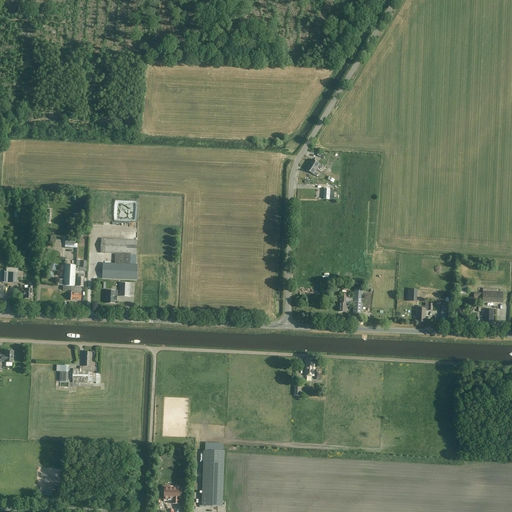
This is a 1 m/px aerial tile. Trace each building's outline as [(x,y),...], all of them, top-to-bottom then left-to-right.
[(317,170),(318,168),(319,167),(322,169),(323,166),(312,160),(312,161),(309,165),(317,170)] [(315,172),(317,170),(309,165),(308,166),(306,170),(315,175),(317,177),(318,175),(318,174),(315,172)] [(137,240),(102,239),(101,253),(115,254),(115,264),(103,264),(102,279),(135,280),(137,280),(138,264),(136,264),(136,265),(130,264),(130,254),(136,255),(137,240)] [(76,290),(76,286),(74,286),(75,266),(64,265),(63,286),(71,286),(71,293),(70,301),(76,301),(76,290)] [(6,268),(6,273),(8,273),(8,283),(17,283),(18,269),(6,268)] [(8,273),(6,273),(0,273),(0,278),(0,282),(8,283),(8,273)] [(120,283),(120,296),(130,297),(130,284),(120,283)] [(467,289),(466,286),(457,288),(458,292),(457,292),(458,295),(468,293),(468,289),(467,289)] [(363,289),(354,288),(354,298),(350,298),(347,297),(347,298),(341,297),(340,303),(339,312),(346,312),(346,303),(353,304),(353,313),(361,313),(363,289)] [(417,290),(408,289),(407,301),(416,302),(417,290)] [(497,289),(483,289),(482,302),(503,302),(503,292),(497,292),(497,289)] [(117,297),(115,297),(116,291),(107,291),(106,304),(115,304),(115,301),(117,301),(117,297)] [(433,304),(425,303),(425,309),(418,309),(417,321),(425,322),(425,310),(432,311),(433,304)] [(493,310),(485,309),(485,314),(484,324),(493,324),(493,310)] [(13,363),(13,351),(6,351),(5,356),(0,355),(0,361),(5,362),(5,363),(13,363)] [(91,367),(92,352),(84,352),(83,366),(91,367)] [(314,376),(314,363),(306,362),(305,376),(314,376)] [(69,366),(60,366),(60,382),(68,382),(69,366)] [(92,382),(96,382),(96,383),(100,383),(100,374),(92,374),(92,372),(88,372),(88,371),(83,371),(83,369),(73,369),(73,383),(88,383),(92,383),(92,382)] [(204,451),(202,506),(222,507),(224,452),(204,451)] [(172,500),(172,504),(180,504),(180,500),(181,500),(182,488),(171,488),(171,486),(163,485),(162,494),(165,494),(164,499),(172,500)]
